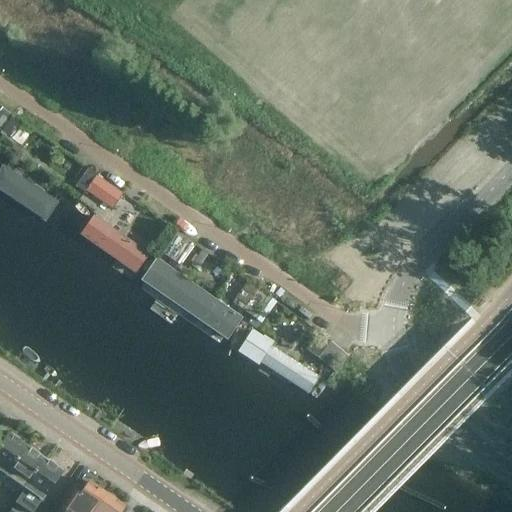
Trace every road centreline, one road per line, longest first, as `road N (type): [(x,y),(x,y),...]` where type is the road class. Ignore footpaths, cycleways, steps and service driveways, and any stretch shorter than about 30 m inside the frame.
road 1 (residential): [(372,331),(342,320),(0,81)]
road 2 (unclassified): [(335,511),(511,335)]
road 3 (unclassified): [(511,159),(405,258),(372,331)]
road 4 (tertiary): [(183,511),(0,383)]
road 5 (unclassified): [(511,477),(419,413),(384,369),(372,331)]
